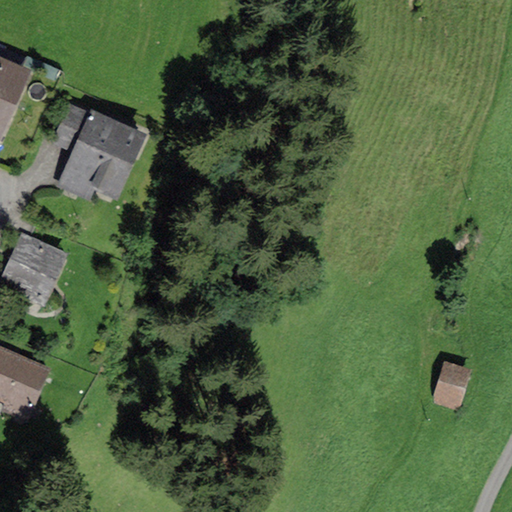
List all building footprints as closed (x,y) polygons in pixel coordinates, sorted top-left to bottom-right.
[(28,74),(0,62),(0,137),(2,139),(28,74)] [(57,142),(82,152),(72,179),(123,199),(148,136),(96,116),(71,106),(57,142)] [(67,260),(28,240),(4,287),(42,307),(67,260)] [(55,372),(0,349),(0,409),(33,423),(55,372)] [(475,372),(446,365),(436,403),(465,410),(475,372)]
